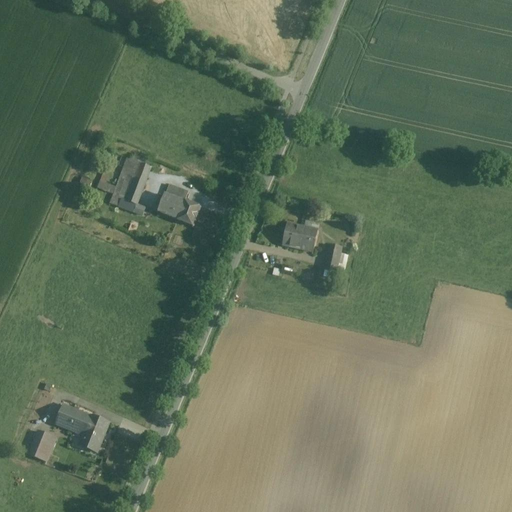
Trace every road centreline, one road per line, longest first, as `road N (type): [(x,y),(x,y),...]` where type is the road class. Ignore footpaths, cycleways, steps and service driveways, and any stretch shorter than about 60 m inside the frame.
road 1 (unclassified): [(129,511),(304,93)]
road 2 (unclassified): [(98,0),(304,93)]
